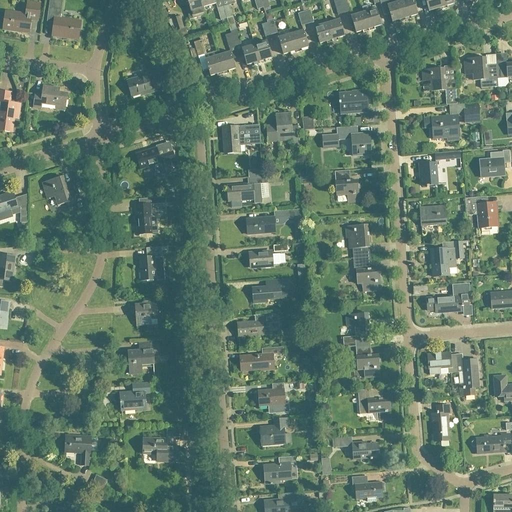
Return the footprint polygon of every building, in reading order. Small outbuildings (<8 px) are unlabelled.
[(59,20),(62,0),(49,0),(46,22),(54,23),(52,36),(77,39),(79,22),(59,20)] [(204,7),(201,0),(187,0),(190,7),(186,8),(188,15),(189,20),(206,15),(205,10),(204,7)] [(221,0),(215,0),(216,4),(218,8),(217,8),(221,20),(226,19),(223,7),(221,0)] [(221,0),(223,7),(226,19),(229,26),(235,24),(230,5),(235,3),(234,0),(221,0)] [(241,0),(242,1),(245,0),(254,0),(257,9),(263,8),(260,0),(241,0)] [(260,0),(263,8),(264,10),(270,8),(267,0),(260,0)] [(344,13),(339,0),(336,0),(334,1),(338,15),(344,13)] [(346,0),(339,0),(344,13),(350,11),(346,0)] [(405,21),(399,0),(393,0),(392,0),(379,0),(380,2),(384,15),(390,13),(392,22),(399,20),(400,22),(405,21)] [(417,15),(412,0),(399,0),(405,21),(412,19),(411,17),(417,15)] [(442,10),(439,0),(425,0),(429,11),(436,9),(436,11),(442,10)] [(439,0),(442,10),(448,8),(448,6),(454,4),(452,0),(439,0)] [(27,1),(26,5),(25,15),(5,13),(3,29),(28,32),(29,20),(37,21),(39,7),(40,3),(27,1)] [(310,10),(308,11),(306,3),(301,4),(304,12),(307,24),(314,22),(310,10)] [(381,26),(375,6),(370,7),(370,5),(362,7),(363,12),(369,31),(375,30),(374,28),(381,26)] [(304,12),(298,14),(302,26),(307,24),(304,12)] [(369,31),(363,12),(351,16),(356,33),(363,31),(363,33),(369,31)] [(139,18),(132,16),(130,25),(137,26),(139,18)] [(180,17),(172,20),(175,31),(180,39),(188,37),(186,31),(184,32),(180,17)] [(267,23),(271,35),(277,33),(273,19),(267,21),(267,23)] [(327,23),(326,20),(314,24),(315,27),(320,44),(326,42),(327,44),(333,42),(327,23)] [(339,20),(327,23),(333,42),(339,40),(338,38),(345,36),(339,20)] [(271,35),(267,23),(261,24),(265,37),(271,35)] [(231,34),(235,46),(241,44),(237,30),(230,32),(231,34)] [(303,30),(291,34),(296,53),(302,51),(302,49),(308,47),(303,30)] [(279,38),(278,38),(283,55),(290,53),(291,55),(296,53),(291,34),(284,36),(283,33),(278,35),(279,38)] [(235,46),(231,34),(225,35),(229,47),(235,46)] [(217,51),(207,54),(202,40),(194,43),(198,57),(204,55),(206,59),(218,56),(217,51)] [(267,41),(254,45),(260,64),(266,62),(266,60),(272,58),(267,41)] [(260,64),(254,45),(242,48),(247,65),(254,64),(254,65),(260,64)] [(218,56),(224,74),(230,73),(229,71),(235,69),(230,52),(218,56)] [(218,56),(206,59),(211,76),(217,74),(218,76),(224,74),(218,56)] [(486,58),(464,59),(465,75),(473,74),(473,80),(480,79),(481,87),(498,86),(497,78),(496,64),(486,65),(486,58)] [(167,62),(162,66),(166,73),(166,75),(175,75),(174,70),(168,61),(167,62)] [(511,62),(496,64),(497,78),(511,76),(511,62)] [(457,104),(456,89),(454,75),(444,76),(444,68),(422,70),(422,81),(430,80),(431,91),(445,90),(446,105),(449,105),(457,104)] [(141,77),(126,81),(131,97),(140,95),(141,96),(156,91),(154,84),(162,81),(158,70),(140,75),(141,77)] [(64,110),(66,94),(59,93),(59,89),(43,87),(42,95),(34,94),(32,108),(40,109),(40,104),(56,106),(55,109),(64,110)] [(0,102),(1,102),(0,106),(0,130),(12,132),(14,114),(18,115),(20,103),(9,102),(10,92),(0,90),(0,102)] [(361,112),(361,108),(367,108),(366,91),(357,91),(357,93),(340,94),(341,114),(361,112)] [(449,105),(450,117),(423,118),(424,128),(432,127),(432,139),(448,138),(448,142),(459,141),(459,137),(457,117),(464,116),(465,124),(480,123),(479,104),(464,105),(464,104),(457,104),(449,105)] [(275,113),(276,125),(266,126),(267,142),(292,140),(292,146),(300,145),(298,125),(292,125),(291,112),(275,113)] [(314,130),(313,117),(302,118),(303,130),(314,130)] [(261,144),(259,125),(223,128),(225,154),(240,153),(240,146),(261,144)] [(337,128),(337,134),(322,136),(323,149),(339,148),(338,140),(352,139),(353,156),(371,155),(369,134),(358,134),(358,126),(337,128)] [(163,149),(156,151),(156,149),(135,155),(139,170),(157,165),(160,177),(173,173),(171,166),(175,165),(172,152),(164,155),(164,154),(163,149)] [(490,153),(490,160),(479,161),(481,178),(504,176),(503,164),(510,163),(509,151),(502,151),(502,152),(490,153)] [(460,152),(435,154),(435,161),(461,159),(460,152)] [(438,185),(436,163),(418,164),(419,172),(421,172),(423,186),(438,185)] [(349,170),(334,171),(337,195),(347,195),(348,203),(359,202),(357,180),(350,181),(349,170)] [(63,177),(41,183),(46,200),(56,197),(58,206),(80,199),(75,182),(65,185),(63,177)] [(248,185),(227,186),(228,202),(254,200),(254,203),(261,203),(260,184),(248,185)] [(0,219),(7,217),(5,211),(17,208),(12,192),(0,196),(0,219)] [(176,197),(165,198),(140,199),(140,206),(135,206),(137,235),(158,233),(157,218),(157,217),(154,217),(152,215),(151,205),(165,204),(177,203),(176,197)] [(466,216),(477,215),(479,229),(498,227),(496,202),(487,203),(486,197),(465,198),(466,212),(466,216)] [(444,206),(420,208),(421,227),(446,225),(444,206)] [(301,210),(274,212),(274,217),(289,216),(290,219),(302,218),(301,210)] [(274,218),(246,220),(247,235),(275,233),(275,226),(274,218)] [(355,258),(370,257),(368,225),(346,227),(347,238),(349,238),(350,248),(353,248),(353,255),(355,255),(355,258)] [(463,241),(454,242),(442,243),(442,249),(431,250),(433,277),(449,276),(449,269),(457,268),(456,260),(464,259),(463,241)] [(146,258),(139,258),(140,281),(165,280),(163,257),(162,257),(161,247),(146,248),(146,258)] [(279,254),(272,255),(272,252),(249,254),(250,268),(273,266),(273,264),(280,264),(279,254)] [(0,286),(3,287),(4,281),(11,282),(14,257),(0,254),(0,286)] [(371,269),(370,257),(355,258),(357,284),(362,284),(362,292),(369,292),(381,291),(379,269),(371,269)] [(480,267),(479,259),(471,260),(472,267),(480,267)] [(293,279),(265,281),(266,287),(251,288),(253,304),(268,303),(267,300),(281,299),(281,302),(288,301),(287,290),(293,290),(293,279)] [(453,285),(454,296),(427,299),(428,311),(435,311),(436,313),(462,312),(461,306),(469,306),(468,294),(470,294),(469,284),(453,285)] [(511,292),(491,294),(492,309),(511,308),(511,292)] [(0,328),(5,329),(9,303),(0,301),(0,328)] [(157,325),(157,319),(155,304),(134,305),(136,326),(150,325),(157,325)] [(278,314),(268,315),(255,316),(255,321),(238,323),(239,337),(264,335),(264,329),(270,328),(269,324),(279,323),(278,314)] [(355,347),(370,345),(368,314),(346,315),(347,326),(354,326),(355,347)] [(158,343),(138,344),(139,352),(127,352),(129,375),(140,374),(140,368),(153,367),(152,357),(159,356),(158,343)] [(371,355),(370,345),(355,347),(357,370),(363,370),(364,379),(369,378),(369,377),(380,377),(378,355),(371,355)] [(240,357),(241,371),(267,369),(267,370),(273,370),(272,354),(283,354),(283,347),(262,349),(262,355),(240,357)] [(456,354),(450,355),(450,353),(428,355),(429,369),(430,369),(430,375),(439,375),(441,372),(441,368),(451,367),(451,373),(458,373),(456,354)] [(463,360),(462,357),(462,354),(456,354),(458,373),(462,372),(463,384),(459,384),(460,397),(476,396),(475,388),(479,387),(477,365),(477,359),(463,360)] [(505,376),(494,377),(495,396),(504,396),(504,401),(511,400),(511,384),(506,385),(505,376)] [(149,394),(148,383),(132,384),(132,386),(132,392),(119,393),(120,396),(118,396),(119,405),(121,404),(121,412),(145,410),(144,395),(149,394)] [(258,391),(258,392),(256,392),(254,394),(255,400),(257,402),(259,402),(259,406),(279,405),(280,415),(285,415),(284,404),(285,404),(283,383),(272,384),(273,390),(258,391)] [(381,388),(366,389),(358,390),(360,414),(368,414),(379,413),(380,420),(391,420),(389,398),(382,398),(381,388)] [(432,414),(435,442),(450,441),(448,414),(450,413),(449,405),(437,406),(437,414),(432,414)] [(262,447),(284,446),(283,429),(291,428),(290,418),(273,419),(274,427),(260,428),(262,447)] [(477,439),(477,440),(475,440),(472,442),(472,446),(475,448),(477,448),(478,454),(503,453),(503,448),(511,447),(510,434),(501,435),(501,437),(491,438),(491,435),(483,435),(484,439),(477,439)] [(91,437),(65,436),(64,453),(81,454),(80,466),(88,466),(88,454),(90,454),(91,437)] [(335,447),(349,446),(348,438),(335,439),(335,447)] [(166,440),(143,439),(142,455),(156,455),(156,462),(178,463),(179,447),(166,447),(166,440)] [(352,444),(353,460),(379,457),(378,444),(367,445),(366,442),(352,444)] [(264,465),(265,485),(283,484),(282,480),(291,479),(290,464),(296,464),(295,457),(278,458),(279,464),(264,465)] [(367,476),(352,478),(353,486),(355,486),(356,499),(367,498),(368,502),(376,501),(376,498),(384,497),(384,492),(385,492),(384,482),(381,482),(367,483),(367,476)] [(278,501),(265,502),(265,511),(289,511),(289,500),(304,499),(303,492),(278,494),(278,501)] [(511,511),(511,495),(493,495),(493,508),(493,511),(511,511)]
